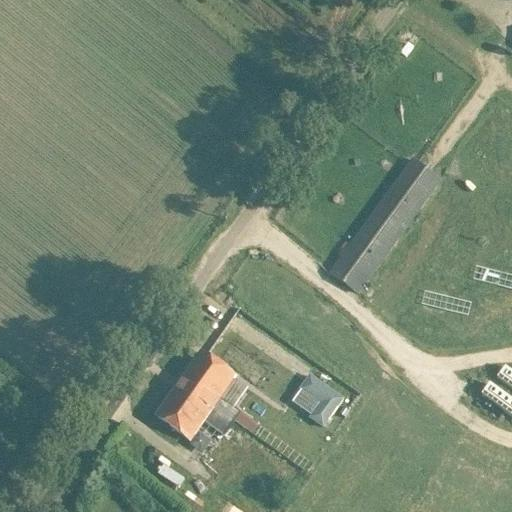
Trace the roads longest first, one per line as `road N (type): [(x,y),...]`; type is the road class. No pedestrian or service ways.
road 1 (unclassified): [(45,511),(407,0)]
road 2 (unknown): [(254,216),(432,365)]
